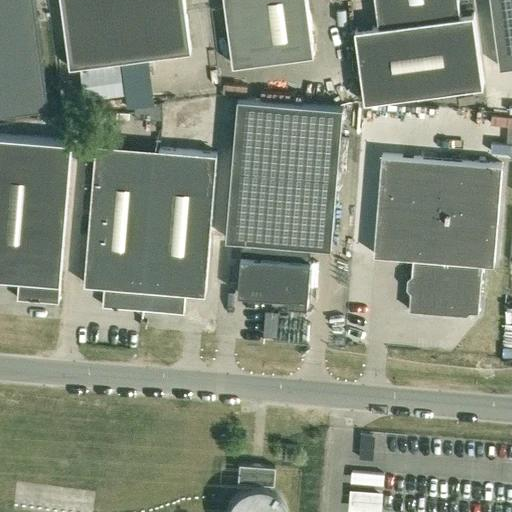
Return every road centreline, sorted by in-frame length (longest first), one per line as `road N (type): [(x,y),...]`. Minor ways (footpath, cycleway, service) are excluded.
road 1 (unknown): [(70,377),(94,117),(168,114),(226,127),(216,389)]
road 2 (unclassified): [(511,413),(0,371)]
road 3 (unknown): [(326,0),(328,39),(175,60)]
road 4 (unknown): [(396,236),(380,402)]
